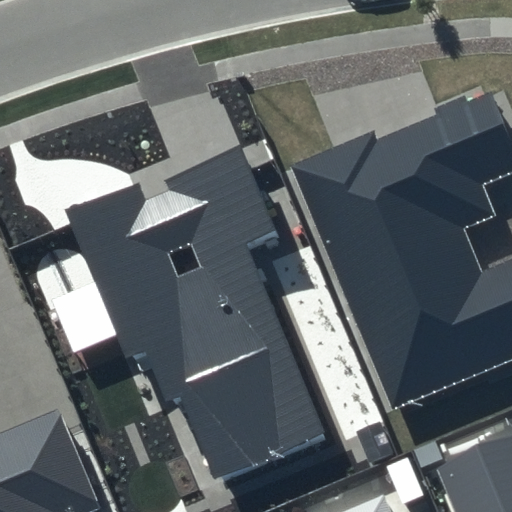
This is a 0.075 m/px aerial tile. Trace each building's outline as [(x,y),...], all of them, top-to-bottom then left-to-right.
[(511,135),(489,83),(290,167),(394,413),(511,362),(511,257),(480,271),(462,229),(493,216),(479,186),(511,172),(511,135)] [(237,137),(65,209),(134,371),(169,356),(219,480),(326,434),(247,250),(280,237),(237,137)] [(0,511),(92,511),(103,509),(58,408),(0,433),(0,511)] [(511,511),(511,439),(440,472),(456,511),(511,511)] [(390,511),(384,495),(341,511),(390,511)]
